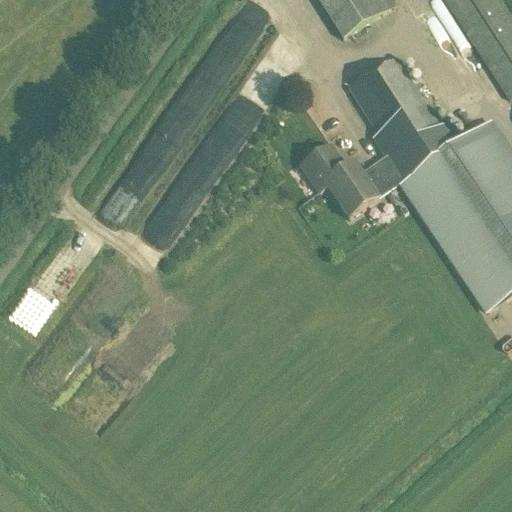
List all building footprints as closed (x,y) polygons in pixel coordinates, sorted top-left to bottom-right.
[(315,0),(343,42),(394,10),(387,0),(315,0)] [(443,0),(510,103),(511,101),(511,24),(496,0),(443,0)] [(440,131),(429,114),(397,62),(350,92),(379,138),(374,141),(387,161),(362,178),(354,167),(347,172),(331,149),(301,170),(320,197),(328,192),(350,223),(379,203),(378,202),(398,188),(486,321),(511,302),(511,154),(491,122),(455,148),(442,129),(440,131)] [(128,216),(179,149),(155,131),(104,198),(128,216)] [(38,334),(87,259),(59,241),(10,317),(38,334)]
